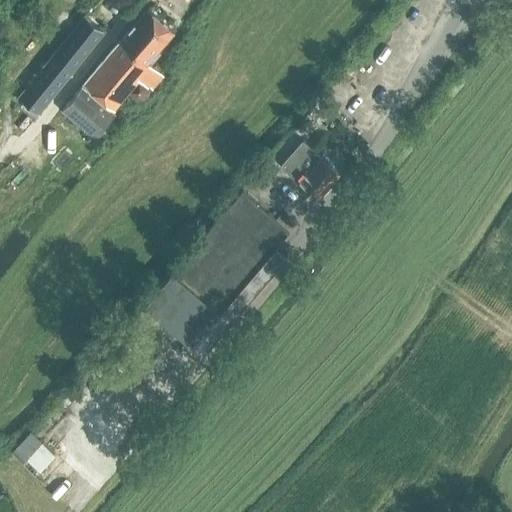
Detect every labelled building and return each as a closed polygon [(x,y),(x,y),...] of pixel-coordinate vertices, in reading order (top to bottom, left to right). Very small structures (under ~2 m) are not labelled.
[(158,51),(176,30),(149,7),(84,83),(114,109),(129,92),(138,100),(142,99),(145,99),(150,93),(148,86),(152,89),(164,75),(151,65),(160,54),(158,51)] [(25,71),(11,88),(40,111),(104,33),(85,17),(34,78),(25,71)] [(63,109),(97,138),(117,115),(82,85),(63,109)] [(280,167),(318,200),(341,173),(303,141),(280,167)] [(254,181),(263,188),(274,174),(265,167),(254,181)] [(244,192),(146,306),(192,346),(200,336),(211,346),(286,258),(275,249),(290,231),(289,230),(295,224),(282,213),(277,219),(254,199),(244,192)] [(134,320),(133,322),(105,354),(126,372),(155,338),(134,320)] [(43,441),(31,432),(12,452),(36,474),(55,453),(43,441)]
